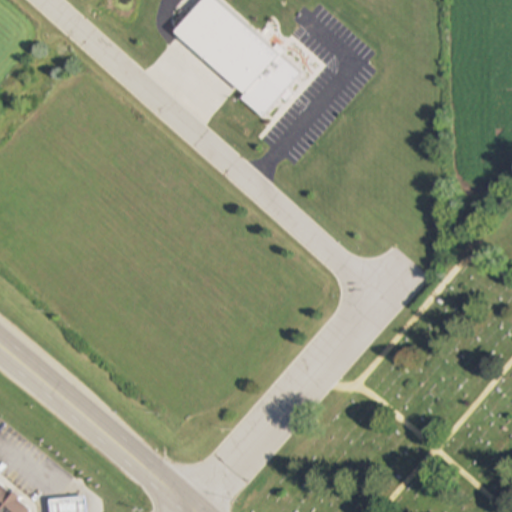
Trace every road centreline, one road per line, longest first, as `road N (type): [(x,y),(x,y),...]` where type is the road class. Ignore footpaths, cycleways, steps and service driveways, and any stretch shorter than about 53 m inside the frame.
road 1 (residential): [(45,0),(381,298)]
road 2 (residential): [(192,511),(413,264)]
road 3 (primary): [(194,511),(38,368)]
